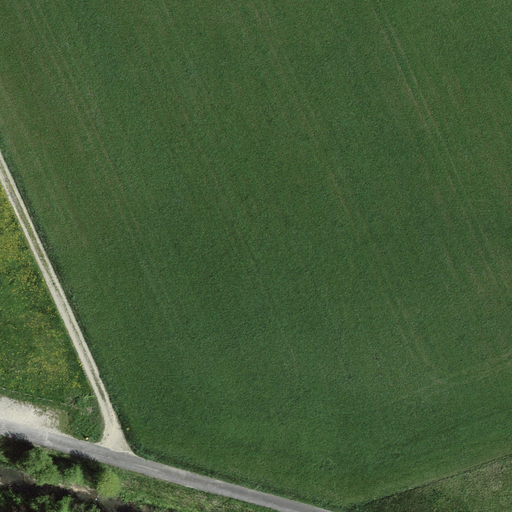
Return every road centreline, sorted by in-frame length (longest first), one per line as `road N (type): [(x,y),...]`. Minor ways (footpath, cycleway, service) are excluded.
road 1 (track): [(310,511),(0,425)]
road 2 (track): [(118,458),(112,416),(0,165)]
